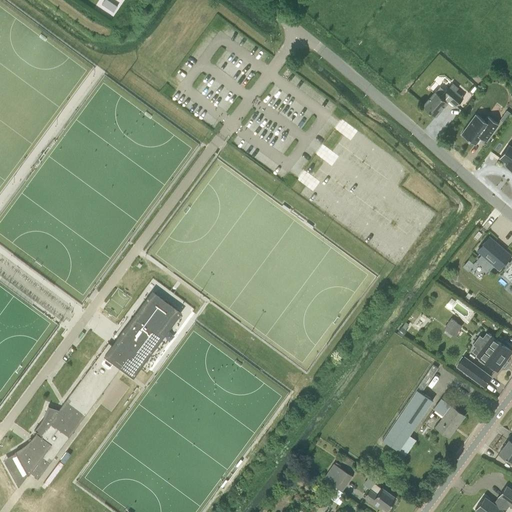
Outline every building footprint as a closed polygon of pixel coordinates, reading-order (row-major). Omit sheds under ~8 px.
[(428,77),(444,64),(440,59),(424,72),(428,77)] [(423,106),(435,116),(449,100),(456,107),(463,98),(456,92),(458,89),(452,84),(441,96),(435,92),(423,106)] [(507,121),(511,114),(506,110),(502,117),(507,121)] [(475,144),(480,137),(486,141),(488,139),(499,124),(488,116),(484,120),(476,114),(461,134),(475,144)] [(511,146),(509,144),(500,157),(507,163),(506,165),(511,169),(511,146)] [(494,267),(505,252),(499,248),(498,249),(488,241),(489,240),(483,235),(471,250),(494,267)] [(468,272),(474,264),(468,259),(462,267),(468,272)] [(462,326),(451,318),(443,328),(445,330),(443,332),(450,337),(452,335),(454,337),(462,326)] [(144,350),(147,348),(152,345),(143,331),(146,328),(138,332),(132,323),(119,340),(114,337),(117,333),(116,332),(65,401),(66,402),(66,401),(84,414),(84,415),(85,416),(123,364),(128,369),(136,358),(138,356),(140,354),(142,352),(144,350)] [(397,332),(403,336),(407,330),(405,329),(402,327),(402,326),(397,332)] [(484,364),(486,362),(498,371),(511,351),(491,336),(477,355),(480,357),(478,360),(484,364)] [(484,386),(491,377),(465,357),(458,367),(484,386)] [(416,389),(382,439),(398,450),(409,435),(433,400),(421,393),(416,389)] [(433,409),(443,416),(436,427),(449,437),(464,416),(451,406),(441,399),(433,409)] [(59,410),(58,409),(49,406),(49,405),(48,405),(48,408),(47,410),(45,413),(44,416),(42,419),(41,421),(38,425),(36,428),(34,430),(35,430),(38,432),(37,433),(34,436),(32,439),(30,441),(28,442),(24,445),(21,447),(15,451),(15,452),(16,452),(28,474),(28,475),(29,475),(31,472),(38,477),(37,478),(38,479),(85,416),(84,415),(84,414),(66,401),(66,402),(65,401),(59,410)] [(511,441),(509,440),(499,453),(511,462),(511,441)] [(335,464),(331,468),(324,479),(335,486),(342,491),(352,476),(335,464)] [(409,473),(398,465),(393,472),(404,480),(409,473)] [(381,489),(374,483),(379,477),(372,472),(363,484),(370,489),(364,497),(381,510),(384,506),(387,509),(391,504),(392,504),(395,500),(394,499),(395,498),(382,488),(381,489)] [(511,506),(511,489),(506,485),(498,496),(499,497),(494,503),(484,496),(475,509),(479,511),(504,511),(505,511),(504,511),(509,505),(511,506)]
